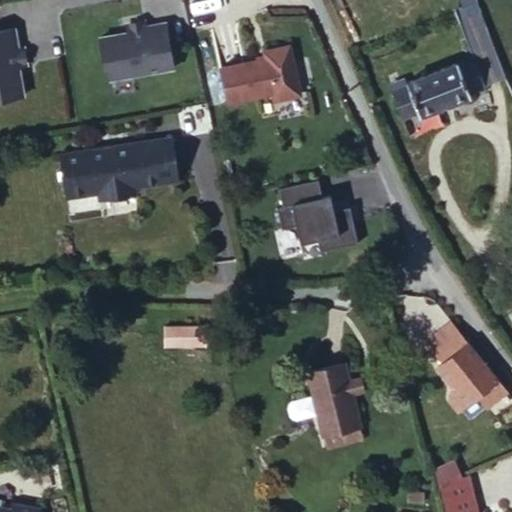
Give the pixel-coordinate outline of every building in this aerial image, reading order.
[(119,25),(90,30),(95,54),(99,57),(102,73),(164,62),(156,14),(136,18),(135,12),(117,15),(119,25)] [(6,23),(0,24),(0,92),(15,90),(10,61),(18,60),(15,42),(9,43),(6,23)] [(289,85),(276,36),(252,42),(253,45),(254,49),(246,51),(211,59),(220,94),(263,84),(265,91),(289,85)] [(382,98),(392,122),(406,117),(408,123),(464,101),(459,90),(471,85),(462,63),(445,70),(442,64),(395,83),(399,91),(382,98)] [(169,171),(163,130),(99,140),(95,146),(83,148),(82,143),(47,148),(50,165),(45,166),(46,175),(52,175),(54,192),(87,187),(89,195),(125,189),(123,179),(169,171)] [(318,180),(280,189),(284,204),(279,205),(284,229),(298,225),(301,240),(318,236),(322,251),(360,242),(350,205),(334,209),(330,193),(322,195),(318,180)] [(159,325),(159,340),(199,340),(199,325),(159,325)] [(488,377),(457,340),(428,365),(446,386),(442,389),(441,397),(450,407),(469,392),(478,403),(497,387),(488,377)] [(316,413),(354,405),(340,344),(298,354),(304,377),(311,407),(312,414),(316,413)] [(311,407),(304,377),(278,383),(275,390),(277,404),(286,412),(311,407)] [(356,421),(354,405),(316,413),(318,429),(356,421)] [(446,455),(428,463),(432,480),(453,472),(446,455)] [(39,511),(41,504),(13,501),(12,506),(0,505),(0,511),(39,511)]
